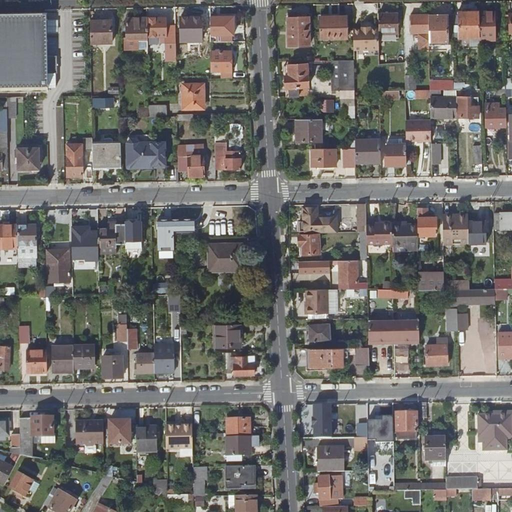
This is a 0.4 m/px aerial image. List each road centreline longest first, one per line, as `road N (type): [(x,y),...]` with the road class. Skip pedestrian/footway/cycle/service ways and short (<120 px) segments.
road 1 (residential): [(0,398),(281,392)]
road 2 (residential): [(269,193),(0,197)]
road 3 (residential): [(511,188),(269,193)]
road 4 (residential): [(281,392),(511,388)]
road 5 (residential): [(269,193),(281,392)]
road 6 (residential): [(256,0),(269,193)]
road 7 (residential): [(281,392),(289,511)]
